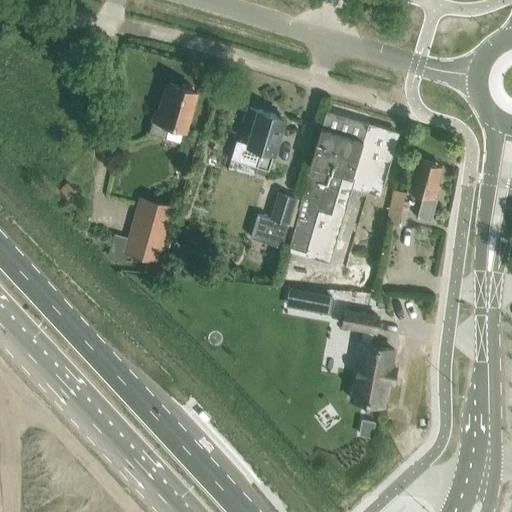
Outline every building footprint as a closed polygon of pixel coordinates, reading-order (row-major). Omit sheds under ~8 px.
[(156,109),(149,132),(181,142),(187,122),(190,123),(194,110),(190,108),(196,90),(168,82),(159,110),(156,109)] [(236,140),(231,158),(257,166),(268,170),(284,117),(250,106),(249,109),(246,108),(242,122),(245,123),(244,125),(253,127),(248,143),(236,140)] [(417,217),(430,221),(441,185),(437,184),(442,165),(417,158),(412,177),(408,190),(423,194),(417,217)] [(257,166),(255,172),(267,176),(268,170),(257,166)] [(394,188),(387,223),(399,227),(406,192),(394,188)] [(281,246),(296,198),(279,193),(271,218),(258,214),(251,237),(281,246)] [(178,206),(141,195),(124,253),(159,265),(178,206)] [(290,289),(287,304),(329,312),(332,297),(290,289)] [(356,369),(352,390),(350,398),(384,404),(388,382),(392,383),(395,366),(391,365),(394,349),(371,345),(373,331),(375,331),(377,315),(346,309),(343,325),(363,329),(360,343),(359,342),(354,368),(356,369)] [(374,419),(361,417),(358,432),(371,434),(374,419)]
